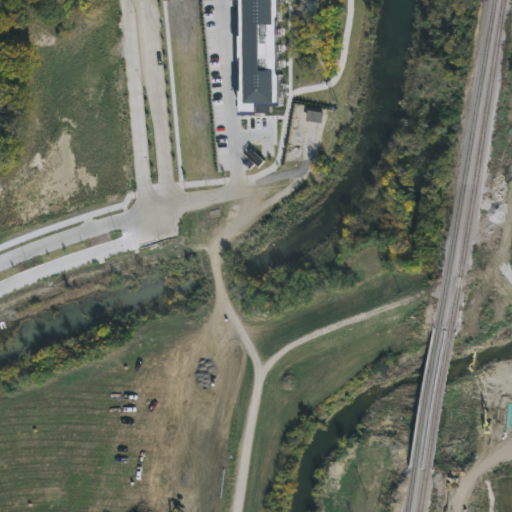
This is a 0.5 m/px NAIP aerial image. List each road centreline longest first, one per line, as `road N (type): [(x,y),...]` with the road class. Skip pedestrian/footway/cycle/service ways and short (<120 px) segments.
road 1 (tertiary): [(126,0),(151,235)]
road 2 (tertiary): [(169,229),(148,0)]
road 3 (tertiary): [(0,289),(169,229)]
road 4 (tertiary): [(169,209),(0,262)]
